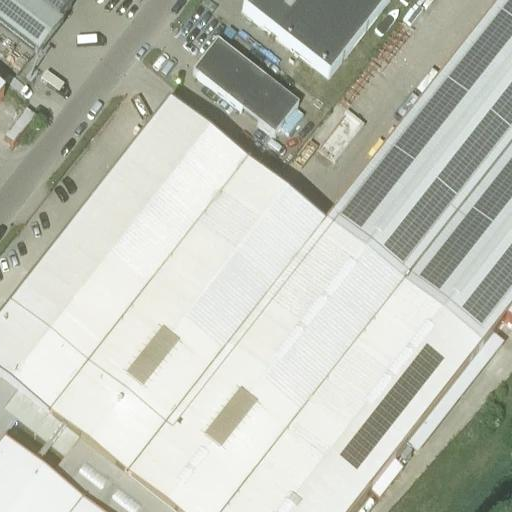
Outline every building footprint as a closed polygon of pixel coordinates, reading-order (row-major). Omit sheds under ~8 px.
[(0,388),(15,400),(1,418),(63,467),(77,449),(157,511),(356,511),(368,498),(376,504),(398,476),(390,470),(480,355),(511,314),(511,0),(504,0),(322,232),(182,122),(153,125),(0,320),(0,388)] [(0,0),(0,33),(35,61),(58,31),(56,29),(78,0),(0,0)] [(251,0),(240,14),(328,82),(391,0),(251,0)] [(215,46),(191,77),(272,141),(297,110),(215,46)] [(511,351),(467,398),(483,413),(511,383),(511,351)] [(0,511),(80,511),(0,449),(0,511)]
